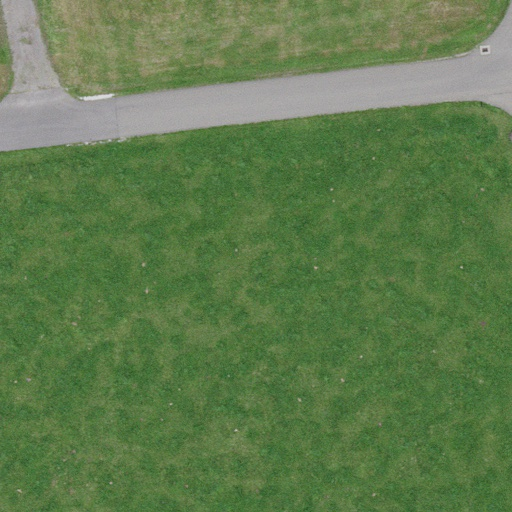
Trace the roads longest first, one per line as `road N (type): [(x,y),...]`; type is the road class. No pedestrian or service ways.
road 1 (unclassified): [(0,134),(511,72)]
road 2 (track): [(25,0),(47,129)]
